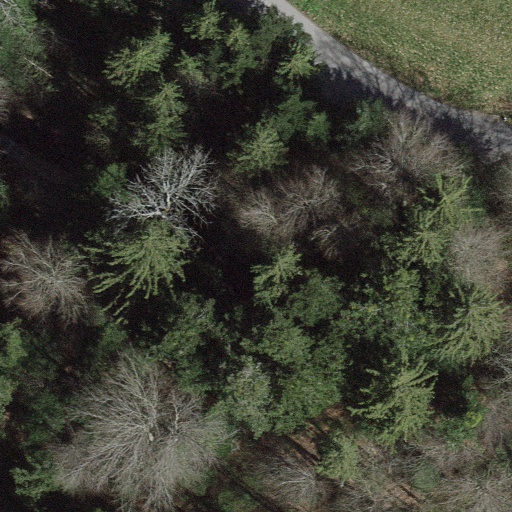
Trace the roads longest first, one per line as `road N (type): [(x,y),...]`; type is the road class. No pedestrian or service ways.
road 1 (track): [(511,307),(413,315),(266,284),(48,170)]
road 2 (unclassified): [(511,148),(433,125),(383,99),(249,0)]
